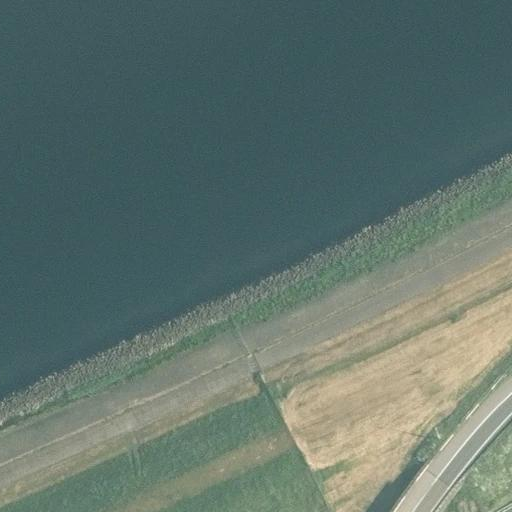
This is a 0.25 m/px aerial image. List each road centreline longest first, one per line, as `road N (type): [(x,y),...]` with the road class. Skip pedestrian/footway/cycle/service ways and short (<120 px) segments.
road 1 (track): [(110,511),(407,377)]
road 2 (motorway): [(511,395),(415,511)]
